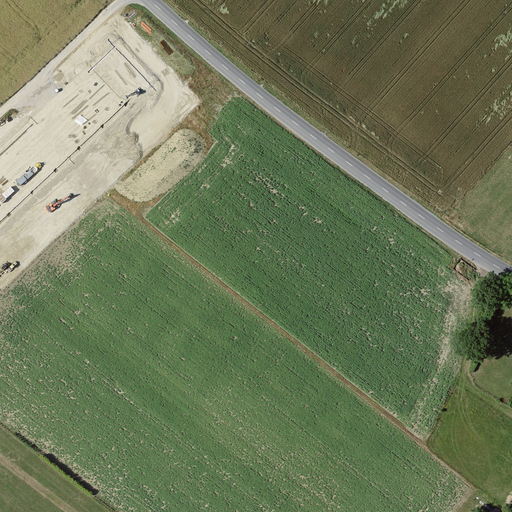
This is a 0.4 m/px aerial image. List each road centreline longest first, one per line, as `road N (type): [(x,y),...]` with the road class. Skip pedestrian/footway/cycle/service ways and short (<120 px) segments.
road 1 (tertiary): [(511,274),(314,137),(149,0)]
road 2 (track): [(121,0),(0,114)]
